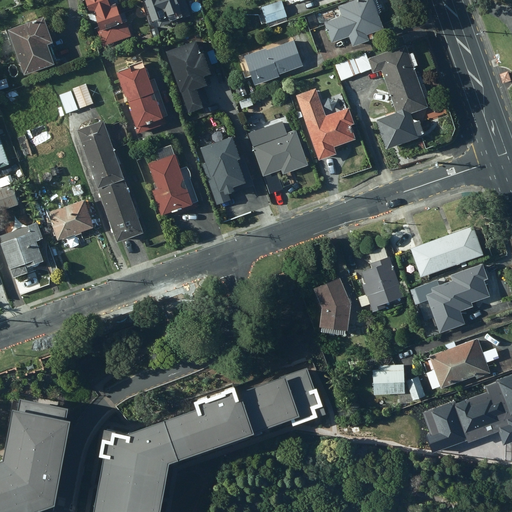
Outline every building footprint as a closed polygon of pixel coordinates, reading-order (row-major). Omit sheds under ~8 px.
[(101,45),(128,35),(123,19),(118,21),(111,3),(107,4),(105,0),(82,0),(87,12),(90,11),(97,29),(96,30),(101,45)] [(189,15),(183,0),(139,0),(148,20),(153,18),(156,27),(189,15)] [(279,0),(259,7),(264,25),(286,18),(279,0)] [(369,31),(381,27),(371,0),(352,0),(336,6),(339,14),(332,17),(339,38),(346,35),(349,44),(371,36),(369,31)] [(318,28),(312,13),(304,16),(311,31),(318,28)] [(47,41),(39,16),(4,29),(19,72),(48,62),(41,43),(47,41)] [(294,47),(292,40),(264,49),(264,47),(242,55),(252,84),(277,75),(276,72),(300,64),(294,47)] [(195,43),(164,54),(186,115),(211,106),(202,81),(213,77),(205,54),(200,56),(195,43)] [(425,107),(404,45),(366,58),(370,72),(379,69),(394,112),(372,119),(382,148),(415,137),(414,134),(420,132),(415,118),(410,120),(407,113),(425,107)] [(127,66),(112,71),(121,96),(123,95),(127,108),(125,109),(133,132),(163,123),(161,116),(164,115),(151,77),(146,79),(140,60),(126,65),(127,66)] [(507,72),(498,75),(501,85),(511,82),(507,72)] [(84,84),(71,89),(78,107),(91,102),(84,84)] [(315,88),(294,95),(315,159),(332,153),(330,146),(352,139),(348,125),(351,124),(345,106),(323,114),(315,88)] [(75,109),(69,90),(57,94),(64,113),(75,109)] [(250,97),(237,101),(239,108),(252,104),(250,97)] [(75,130),(86,160),(111,151),(100,120),(75,130)] [(304,164),(294,130),(283,133),(280,124),(260,131),(263,140),(253,144),(267,188),(281,184),(276,168),(278,168),(279,172),(304,164)] [(230,138),(197,150),(216,205),(228,201),(226,195),(251,186),(241,157),(237,158),(230,138)] [(86,160),(97,191),(122,182),(111,151),(86,160)] [(187,203),(171,154),(145,162),(154,188),(149,189),(158,214),(187,203)] [(106,217),(132,208),(122,182),(97,191),(106,217)] [(9,184),(0,187),(0,210),(16,205),(9,184)] [(91,227),(81,200),(45,212),(55,239),(91,227)] [(115,244),(141,235),(132,208),(106,217),(115,244)] [(23,266),(39,261),(33,244),(41,241),(34,222),(25,225),(0,233),(0,250),(6,268),(7,268),(9,274),(23,269),(21,263),(22,262),(23,266)] [(417,276),(480,255),(471,226),(408,247),(417,276)] [(400,296),(387,256),(369,262),(371,268),(359,272),(362,282),(359,283),(368,311),(383,306),(381,302),(400,296)] [(448,277),(449,281),(428,288),(430,293),(424,295),(437,332),(463,323),(458,311),(470,307),(469,303),(487,297),(482,281),(485,280),(480,266),(448,277)] [(347,303),(337,276),(311,287),(320,307),(317,325),(343,329),(347,303)] [(487,372),(475,338),(428,355),(438,387),(487,372)] [(161,511),(172,457),(291,413),(294,420),(325,408),(308,363),(129,428),(110,425),(93,511),(161,511)] [(402,393),(401,373),(370,374),(371,394),(402,393)] [(511,375),(484,385),(486,391),(423,413),(431,435),(427,436),(433,451),(467,439),(468,441),(499,430),(504,446),(506,445),(511,442),(511,375)] [(423,395),(416,376),(405,380),(412,399),(423,395)] [(0,511),(13,511),(58,496),(72,415),(13,402),(5,453),(0,454),(0,511)]
